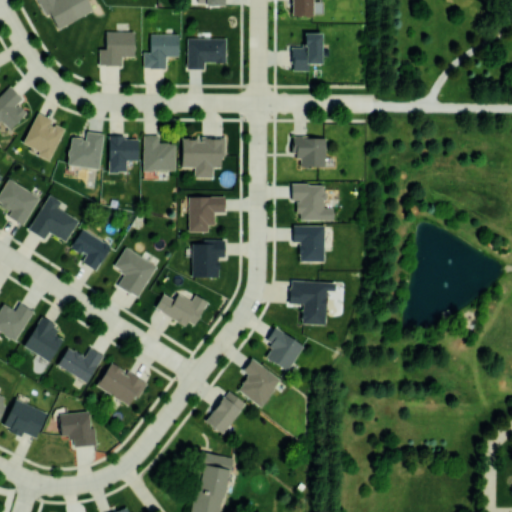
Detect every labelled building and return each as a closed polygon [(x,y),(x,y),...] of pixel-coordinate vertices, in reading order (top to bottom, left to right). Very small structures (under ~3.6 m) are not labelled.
[(87,0),(92,8),(57,27),(48,11),(43,14),(35,0),(87,0)] [(290,0),(312,0),(312,14),(290,14),(290,0)] [(103,47),(104,30),(132,30),(132,55),(120,55),(120,64),(98,64),(98,47),(103,47)] [(304,42),(304,31),(320,32),(320,62),(307,62),(307,69),(291,69),(291,62),(290,62),(290,46),(301,46),(301,42),(304,42)] [(142,66),(142,50),(148,50),(148,33),(177,33),(177,55),(164,55),(164,67),(148,67),(148,66),(142,66)] [(202,61),(202,67),(186,67),(186,61),(186,59),(186,37),(224,37),(224,61),(202,61)] [(0,92),(8,84),(21,97),(13,105),(15,106),(17,104),(25,111),(22,114),(21,115),(8,128),(0,120),(0,92)] [(36,111),(50,119),(47,123),(52,126),(54,122),(63,128),(47,160),(37,155),(37,154),(35,153),(37,150),(34,148),(21,141),(36,111)] [(82,139),(83,139),(85,130),(102,133),(96,168),(82,166),(79,165),(77,165),(75,165),(66,163),(67,154),(66,154),(67,148),(68,148),(70,136),(71,136),(71,135),(81,137),(81,138),(82,138),(82,139)] [(116,170),(116,172),(107,172),(107,134),(114,134),(123,134),(123,138),(136,138),(136,159),(125,159),(125,170),(116,170)] [(167,141),(167,143),(173,143),(173,169),(156,169),(153,169),(153,168),(150,168),(150,170),(141,170),(141,168),(141,167),(141,134),(156,134),(156,141),(167,141)] [(294,152),(290,152),(290,135),(306,135),(306,136),(324,137),(324,165),(299,165),(299,157),(294,157),(294,152)] [(211,176),(192,176),(192,166),(180,166),(180,137),(197,137),(197,140),(199,140),(199,136),(223,136),(223,154),(219,154),(219,166),(211,166),(211,176)] [(26,216),(25,217),(21,224),(6,215),(10,208),(8,207),(7,210),(0,205),(0,188),(7,177),(38,196),(26,216)] [(298,200),(298,198),(290,198),(290,182),(307,182),(307,184),(322,184),(322,191),(325,191),(325,199),(322,199),(322,206),(332,206),(332,219),(298,218),(298,211),(294,211),(294,200),(298,200)] [(47,230),(42,238),(38,235),(34,233),(26,228),(48,193),(59,200),(56,206),(77,219),(64,240),(58,236),(57,237),(47,230)] [(187,221),(187,211),(187,209),(187,195),(223,195),(223,211),(213,211),(213,223),(206,223),(206,230),(187,230),(187,223),(187,221)] [(297,253),(297,244),(298,244),(298,241),(291,241),(291,224),(323,224),(323,239),(323,241),(323,261),(298,260),(298,253),(297,253)] [(85,253),(80,250),(79,253),(68,246),(70,244),(71,242),(80,227),(102,241),(103,240),(108,243),(108,244),(109,244),(99,260),(98,261),(93,269),(80,261),(85,253)] [(216,268),(216,275),(190,275),(190,242),(202,242),(202,239),(223,239),(223,256),(216,256),(216,259),(218,259),(218,268),(216,268)] [(136,295),(129,291),(129,292),(116,284),(122,273),(117,270),(119,268),(112,264),(123,246),(135,253),(137,254),(146,260),(148,261),(155,265),(136,295)] [(325,289),(323,323),(300,322),(300,318),(299,318),(300,309),(301,303),(287,302),(288,286),(289,287),(290,279),(333,281),(333,290),(325,289)] [(201,310),(192,323),(186,320),(183,324),(183,325),(172,318),(173,318),(153,306),(162,292),(172,299),(176,292),(189,300),(193,293),(206,301),(202,308),(201,310)] [(13,309),(18,301),(32,310),(27,318),(26,319),(13,339),(9,337),(8,338),(2,334),(2,333),(0,331),(0,305),(2,302),(13,309)] [(53,333),(61,338),(47,360),(21,344),(34,325),(36,322),(37,319),(39,317),(40,315),(53,323),(52,325),(56,328),(53,333)] [(270,347),(267,345),(269,342),(265,338),(274,325),(281,330),(282,331),(302,345),(285,369),(264,354),(270,347)] [(82,356),(88,346),(102,354),(95,365),(94,366),(84,381),(55,363),(66,346),(72,350),(72,349),(82,354),(81,356),(82,356)] [(240,381),(246,373),(241,369),(250,357),(279,378),(272,387),(273,388),(259,406),(236,388),(241,382),(240,381)] [(97,385),(95,384),(94,383),(98,377),(99,378),(107,365),(108,364),(110,361),(124,370),(122,373),(124,374),(126,369),(145,381),(136,396),(133,394),(126,404),(97,385)] [(239,409),(238,410),(220,432),(203,420),(221,396),(222,396),(227,390),(244,402),(239,409)] [(9,427),(1,423),(2,422),(4,419),(14,397),(45,412),(34,436),(21,431),(19,435),(7,429),(9,427)] [(72,438),(66,438),(66,434),(59,435),(57,413),(86,410),(88,427),(93,427),(94,443),(72,445),(72,438)] [(219,511),(189,511),(203,452),(231,458),(219,511)]
